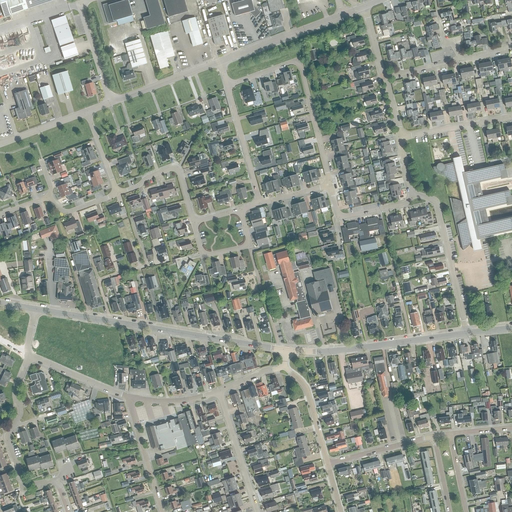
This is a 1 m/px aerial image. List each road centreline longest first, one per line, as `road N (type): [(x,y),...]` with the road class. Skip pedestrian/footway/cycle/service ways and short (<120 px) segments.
road 1 (tertiary): [(36,309),(286,350)]
road 2 (residential): [(67,511),(56,480),(22,483),(7,441),(30,355)]
road 3 (residential): [(227,85),(298,64),(331,185)]
road 4 (tertiary): [(286,350),(466,332)]
road 5 (residential): [(466,332),(435,200),(412,194)]
road 6 (unclassified): [(220,61),(341,15)]
road 7 (residential): [(117,193),(69,211),(44,197),(0,213)]
road 8 (residential): [(257,511),(219,391)]
road 9 (residential): [(260,203),(227,85)]
road 10 (residential): [(193,222),(174,168),(117,193)]
